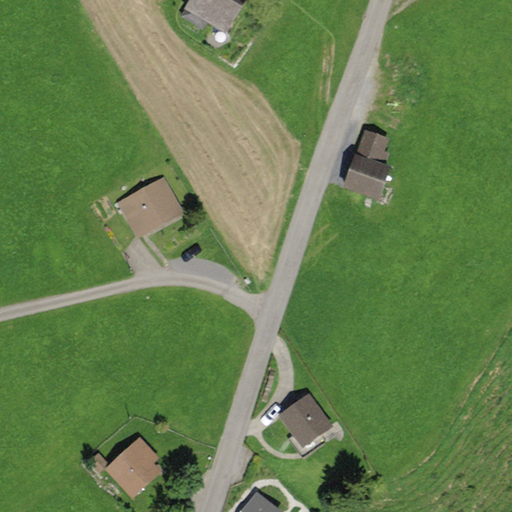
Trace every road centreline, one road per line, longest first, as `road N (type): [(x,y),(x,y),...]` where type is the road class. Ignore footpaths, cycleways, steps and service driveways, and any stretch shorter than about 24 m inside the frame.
road 1 (residential): [(201,511),(381,0)]
road 2 (track): [(275,309),(211,286),(151,280),(0,317)]
